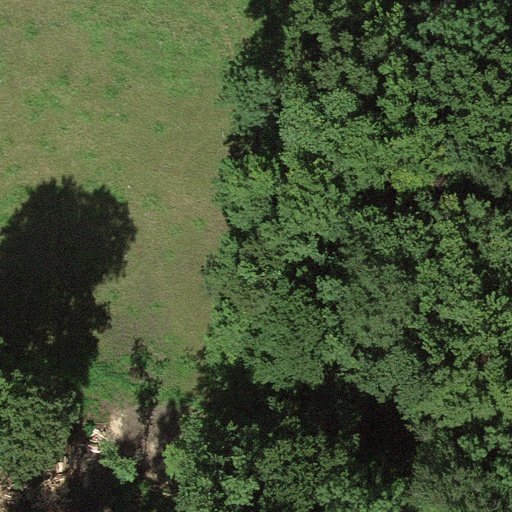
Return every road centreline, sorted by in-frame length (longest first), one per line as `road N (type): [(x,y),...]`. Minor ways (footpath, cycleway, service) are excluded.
road 1 (track): [(309,511),(254,435),(356,420),(511,444)]
road 2 (track): [(254,435),(0,354)]
